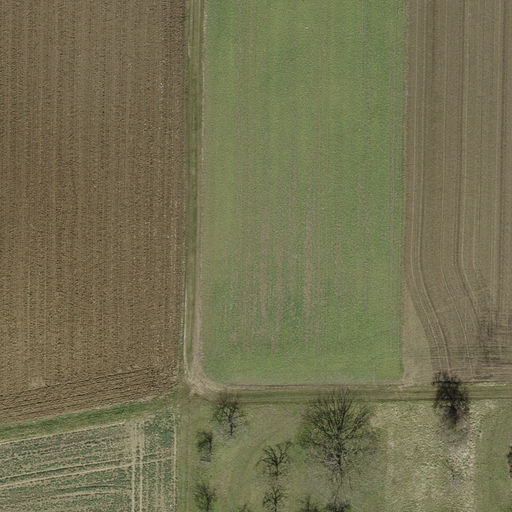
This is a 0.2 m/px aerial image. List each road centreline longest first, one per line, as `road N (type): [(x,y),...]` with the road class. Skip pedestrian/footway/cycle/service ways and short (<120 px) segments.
road 1 (track): [(196,0),(188,395)]
road 2 (track): [(188,395),(511,393)]
road 3 (track): [(188,395),(0,428)]
